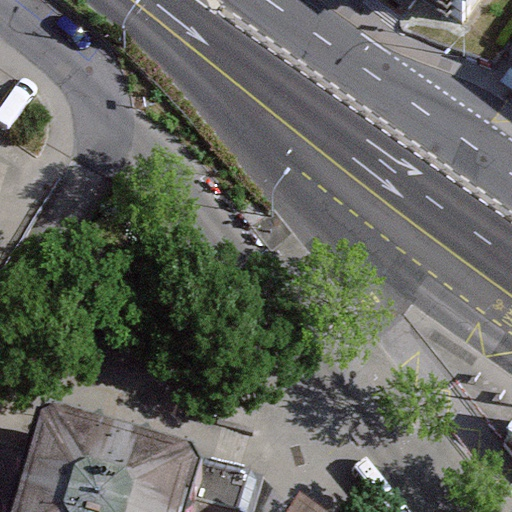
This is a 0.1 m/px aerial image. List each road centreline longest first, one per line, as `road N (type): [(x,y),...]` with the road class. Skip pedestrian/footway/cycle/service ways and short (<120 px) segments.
road 1 (primary): [(240,0),(511,194)]
road 2 (residential): [(3,0),(37,26),(128,131)]
